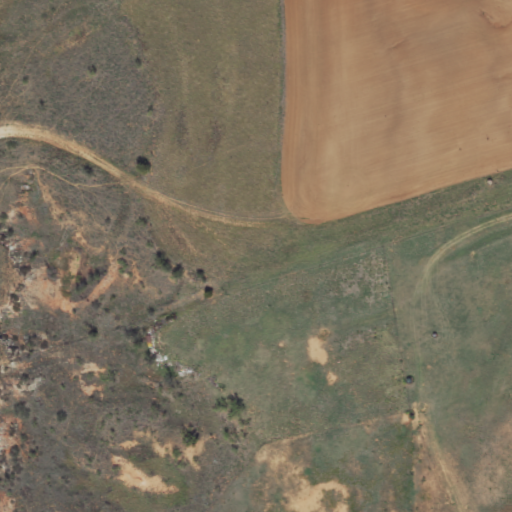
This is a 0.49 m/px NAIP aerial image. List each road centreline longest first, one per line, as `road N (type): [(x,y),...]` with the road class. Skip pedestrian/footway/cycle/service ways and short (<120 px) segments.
road 1 (residential): [(511,141),(260,227),(163,218),(46,106),(0,98)]
road 2 (residential): [(511,223),(411,254),(374,311)]
